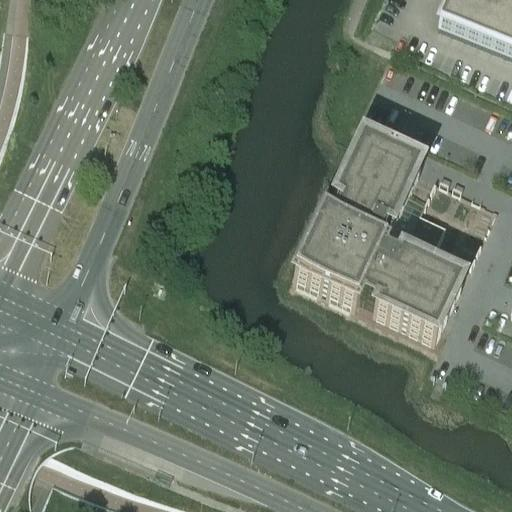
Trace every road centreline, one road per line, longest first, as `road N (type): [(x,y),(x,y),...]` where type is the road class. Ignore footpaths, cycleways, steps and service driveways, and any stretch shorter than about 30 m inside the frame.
road 1 (secondary): [(432,511),(61,328)]
road 2 (secondary): [(61,328),(201,0)]
road 3 (secondary): [(132,0),(0,289)]
road 4 (secondary): [(32,393),(297,511)]
